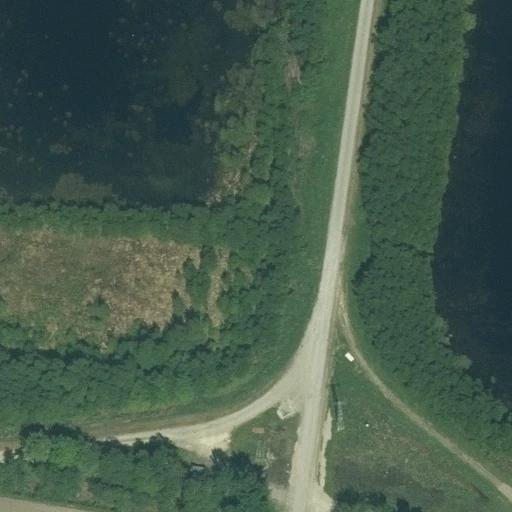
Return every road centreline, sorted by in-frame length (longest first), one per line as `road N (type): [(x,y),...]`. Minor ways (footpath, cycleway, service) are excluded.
road 1 (track): [(370,0),(304,511)]
road 2 (track): [(325,340),(273,400),(210,432),(0,452)]
road 3 (track): [(511,503),(371,384),(335,265)]
road 4 (track): [(365,511),(258,484),(222,465),(210,432)]
